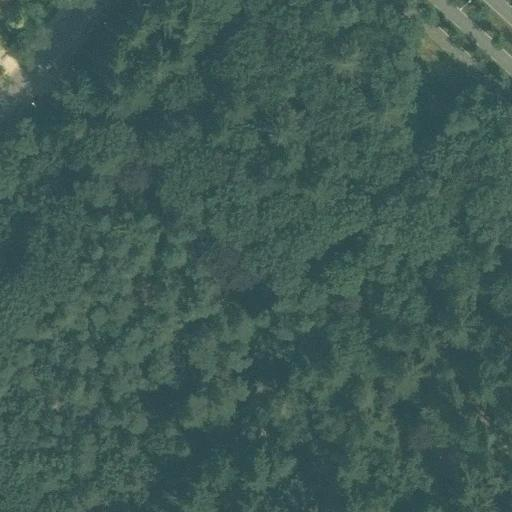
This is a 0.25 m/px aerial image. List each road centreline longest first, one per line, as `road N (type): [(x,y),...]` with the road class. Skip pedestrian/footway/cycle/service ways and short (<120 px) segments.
road 1 (track): [(511,392),(158,58),(120,44),(85,11)]
road 2 (unknown): [(260,0),(265,43),(297,109),(303,193),(290,368),(325,471),(360,511)]
road 3 (residential): [(0,106),(95,0)]
